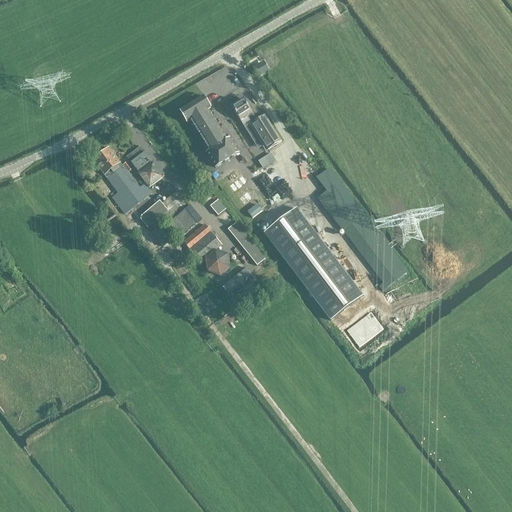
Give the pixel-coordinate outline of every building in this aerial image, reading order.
[(253,68),(256,72),(258,71),(262,68),(266,66),(263,62),(259,64),(255,66),(253,68)] [(258,71),(256,72),(258,76),(259,76),(261,75),(265,72),(268,70),(266,66),(262,68),(258,71)] [(203,96),(180,111),(187,123),(191,120),(209,149),(206,151),(216,166),(239,151),(229,136),(226,138),(207,109),(211,107),(203,96)] [(257,121),(243,99),(231,107),(245,129),(251,125),(268,151),(282,142),(265,116),(257,121)] [(132,166),(147,155),(141,148),(127,159),(132,166)] [(128,173),(123,166),(109,149),(93,162),(118,194),(112,199),(125,215),(153,193),(146,183),(140,188),(128,173)] [(138,173),(152,161),(147,155),(132,166),(138,173)] [(271,155),(259,162),(263,169),(275,161),(271,155)] [(254,159),(247,164),(259,180),(266,176),(254,159)] [(133,170),(127,163),(123,166),(128,173),(133,170)] [(229,165),(220,174),(226,180),(234,172),(229,165)] [(329,169),(321,174),(314,179),(325,192),(317,198),(383,285),(378,288),(381,292),(407,273),(329,169)] [(239,178),(229,185),(234,192),(244,186),(239,178)] [(267,198),(277,190),(272,183),(262,191),(267,198)] [(248,191),(238,198),(244,205),(253,198),(248,191)] [(167,224),(188,205),(176,192),(162,205),(160,202),(142,218),(142,221),(149,229),(161,218),(167,224)] [(225,211),(218,201),(210,207),(218,217),(225,211)] [(248,212),(247,212),(252,219),(253,219),(262,212),(257,205),(248,212)] [(179,239),(202,220),(190,206),(168,226),(172,231),(179,239)] [(363,297),(296,209),(264,234),(331,321),(363,297)] [(265,260),(237,224),(229,230),(257,267),(265,260)] [(190,250),(211,233),(205,225),(184,243),(190,250)] [(171,237),(168,234),(172,231),(168,226),(164,229),(161,226),(152,234),(162,245),(171,237)] [(215,252),(222,247),(211,234),(190,251),(201,264),(206,260),(215,252)] [(183,253),(182,252),(181,251),(180,251),(179,251),(178,251),(177,251),(176,251),(175,252),(174,252),(174,253),(173,253),(173,254),(172,255),(172,256),(172,257),(172,258),(173,259),(173,260),(174,260),(175,261),(176,262),(177,262),(178,262),(179,262),(180,262),(181,262),(182,261),(183,260),(184,259),(184,258),(184,257),(184,256),(184,255),(184,254),(183,254),(183,253)] [(230,269),(227,257),(215,252),(206,260),(208,272),(221,277),(230,269)] [(229,296),(254,278),(247,269),(222,288),(229,296)]
